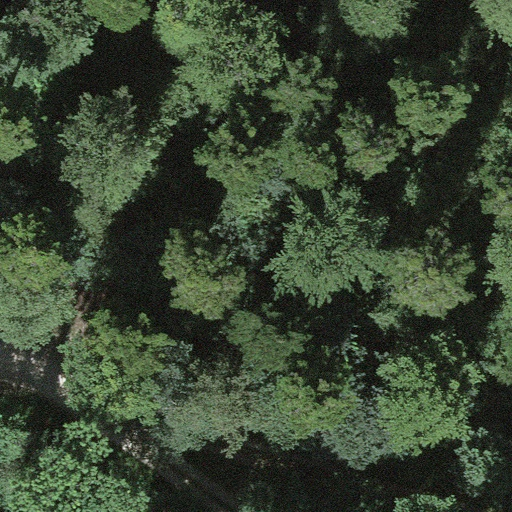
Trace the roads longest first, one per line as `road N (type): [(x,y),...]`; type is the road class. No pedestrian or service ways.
road 1 (track): [(116,431),(470,511)]
road 2 (track): [(0,344),(220,511)]
